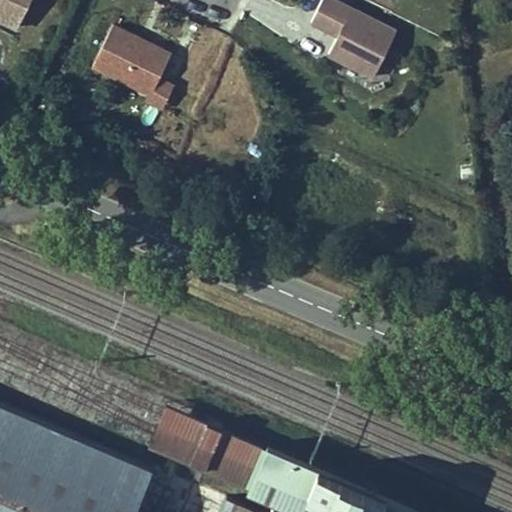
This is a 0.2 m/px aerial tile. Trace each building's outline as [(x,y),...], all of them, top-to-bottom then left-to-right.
[(0,0),(0,18),(11,24),(22,0),(0,0)] [(379,84),(395,53),(381,46),(390,28),(334,0),(314,0),(305,19),(332,32),(316,62),(366,88),(379,84)] [(153,74),(165,50),(106,21),(87,62),(144,89),(141,96),(156,104),(167,81),(153,74)] [(511,128),(503,130),(509,155),(511,153),(511,128)] [(155,430),(152,438),(248,478),(250,471),(258,454),(265,436),(169,397),(163,412),(155,430)] [(130,511),(149,467),(0,405),(0,511),(130,511)] [(315,511),(316,510),(227,471),(209,511),(315,511)]
